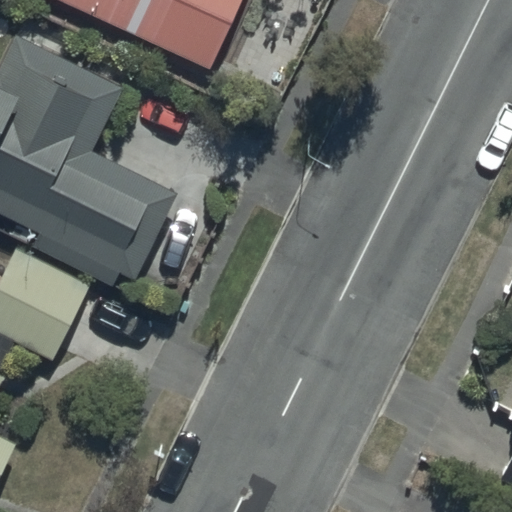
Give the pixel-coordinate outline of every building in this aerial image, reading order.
[(44,0),(209,77),(244,0),(44,0)] [(0,78),(0,220),(43,242),(37,254),(115,293),(122,278),(137,285),(179,200),(94,158),(125,96),(20,43),(2,79),(0,78)] [(20,254),(0,290),(0,336),(6,340),(54,365),(93,293),(20,254)] [(0,442),(0,395),(6,382),(0,379),(0,480),(15,450),(0,442)] [(511,461),(500,485),(511,491),(511,461)]
